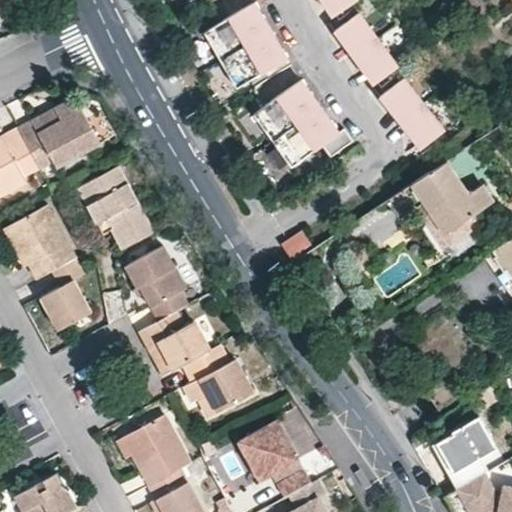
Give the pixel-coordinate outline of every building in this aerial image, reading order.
[(334,14),(323,0),(319,0),(325,7),(331,16),(334,14)] [(354,0),(323,0),(334,14),(351,3),(354,0)] [(263,13),(256,1),(216,24),(204,31),(236,86),(248,79),(288,55),(282,45),(263,13)] [(355,9),(351,3),(334,14),(338,20),(355,9)] [(399,64),(359,11),(335,28),(375,82),(392,70),(399,64)] [(375,82),(335,28),(333,30),(341,42),(366,76),(372,84),(375,82)] [(392,70),(375,82),(379,88),(396,76),(392,70)] [(445,128),(404,76),(378,96),(387,107),(410,137),(419,148),(445,128)] [(309,88),(302,78),(264,106),(254,114),(291,165),(302,157),(321,143),(330,155),(352,139),(343,127),(340,129),(332,119),(309,88)] [(17,126),(39,166),(52,159),(56,165),(101,141),(80,104),(64,100),(43,112),(17,126)] [(24,174),(39,166),(17,126),(0,135),(0,193),(27,179),(24,174)] [(464,190),(443,160),(409,183),(422,201),(432,215),(449,240),(468,227),(461,218),(490,199),(478,181),(464,190)] [(116,240),(120,247),(152,229),(117,165),(89,180),(96,191),(84,198),(97,222),(104,217),(110,228),(116,240)] [(77,187),(84,198),(96,191),(89,180),(77,187)] [(409,183),(389,195),(396,206),(402,215),(414,206),(422,201),(409,183)] [(26,261),(34,276),(53,266),(74,255),(76,253),(49,201),(6,224),(20,249),(14,252),(17,258),(21,265),(26,261)] [(423,220),(432,215),(422,201),(414,206),(423,220)] [(102,232),(110,228),(104,217),(97,222),(102,232)] [(20,249),(6,224),(0,227),(14,252),(20,249)] [(313,245),(302,228),(283,241),(292,253),(294,257),(313,245)] [(511,235),(491,250),(495,254),(492,257),(497,264),(501,270),(504,268),(511,280),(511,235)] [(169,311),(187,301),(180,290),(186,286),(163,243),(124,265),(136,286),(140,285),(143,291),(153,310),(157,317),(169,311)] [(74,255),(53,266),(62,283),(40,295),(48,310),(58,328),(91,309),(73,278),(83,272),(74,255)] [(140,285),(136,286),(133,288),(136,294),(143,291),(140,285)] [(169,311),(157,317),(140,326),(146,337),(149,342),(157,339),(171,367),(182,361),(211,346),(196,319),(178,328),(169,311)] [(149,342),(164,371),(171,367),(157,339),(149,342)] [(220,341),(211,346),(182,361),(192,379),(183,384),(191,399),(194,398),(197,396),(207,391),(217,410),(255,390),(236,357),(229,360),(220,341)] [(207,391),(197,396),(208,415),(217,410),(207,391)] [(132,452),(148,481),(180,465),(190,460),(165,412),(136,428),(123,435),(132,452)] [(511,511),(511,489),(506,488),(498,487),(488,469),(511,455),(488,414),(445,438),(457,460),(468,480),(461,484),(477,511),(511,511)] [(238,439),(251,465),(274,471),(299,456),(278,417),(238,439)] [(132,452),(123,435),(115,439),(124,456),(132,452)] [(232,447),(218,454),(231,480),(245,474),(232,447)] [(205,511),(180,465),(148,481),(156,496),(164,509),(165,511),(205,511)] [(274,471),(251,465),(259,479),(264,476),(274,471)] [(277,481),(284,494),(286,493),(313,478),(308,468),(303,467),(277,481)] [(57,470),(54,472),(60,484),(63,482),(57,470)] [(63,511),(76,505),(63,482),(60,484),(54,472),(43,477),(48,484),(38,490),(33,482),(14,493),(22,509),(19,511),(63,511)] [(313,478),(286,493),(294,507),(285,511),(326,511),(317,495),(324,491),(316,476),(313,478)] [(38,480),(33,482),(38,490),(48,484),(43,477),(38,480)] [(159,511),(164,509),(156,496),(149,500),(155,511),(159,511)]
